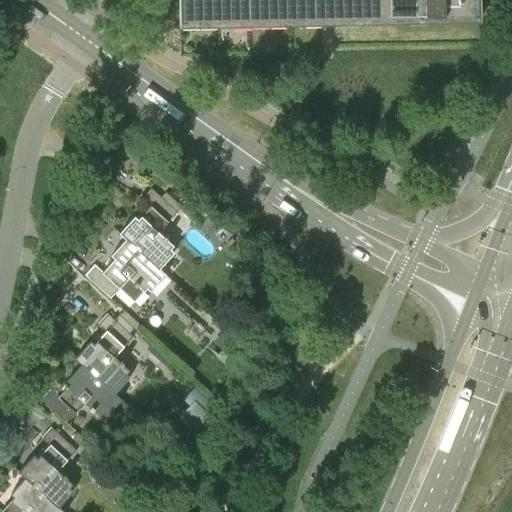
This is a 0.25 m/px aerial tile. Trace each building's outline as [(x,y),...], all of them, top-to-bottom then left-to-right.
[(179,0),(180,25),(319,21),(477,18),(477,19),(479,19),(478,0),(179,0)] [(118,233),(125,238),(158,269),(173,252),(169,249),(172,246),(157,232),(176,212),(151,189),(141,200),(149,207),(137,220),(133,216),(118,233)] [(165,274),(158,269),(125,238),(109,255),(112,258),(100,272),(92,265),(83,275),(109,298),(118,288),(134,303),(144,292),(143,291),(145,288),(149,291),(165,274)] [(118,315),(133,329),(137,332),(142,327),(133,318),(123,310),(118,315)] [(88,341),(73,358),(79,364),(80,363),(113,393),(128,377),(125,374),(128,371),(113,357),(131,337),(128,334),(133,329),(118,315),(113,321),(106,314),(96,324),(104,331),(92,344),(88,341)] [(170,362),(164,357),(160,362),(166,367),(170,362)] [(104,416),(120,400),(113,393),(80,363),(79,364),(64,380),(68,383),(56,396),(48,390),(39,400),(65,424),(83,403),(98,417),(101,413),(104,416)] [(195,388),(183,400),(189,406),(181,414),(198,430),(207,414),(205,413),(213,404),(195,388)] [(16,471),(22,476),(56,506),(71,490),(67,487),(71,483),(56,470),(75,450),(50,427),(40,438),(47,445),(36,457),(32,454),(16,471)] [(95,459),(101,453),(82,436),(76,442),(95,459)] [(95,460),(86,452),(81,458),(90,466),(95,460)] [(62,511),(56,506),(22,476),(8,492),(11,495),(0,507),(0,511),(62,511)]
